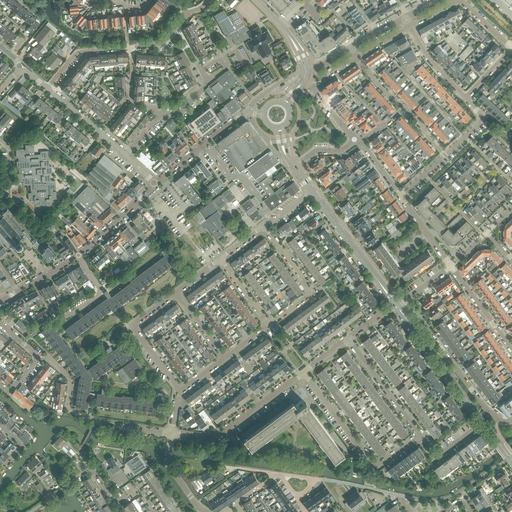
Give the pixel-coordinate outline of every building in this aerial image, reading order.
[(9,0),(5,5),(10,8),(15,1),(13,0),(9,0)] [(170,4),(164,0),(163,1),(161,0),(157,0),(156,1),(154,0),(151,0),(151,1),(154,4),(149,9),(146,7),(144,9),(148,12),(145,15),(141,15),(141,11),(138,11),(138,15),(131,16),(130,12),(127,12),(127,16),(129,16),(129,22),(127,22),(128,28),(130,28),(130,27),(146,26),(146,24),(152,21),(154,22),(168,5),(168,6),(170,4)] [(239,1),(237,0),(227,0),(226,2),(233,8),(239,1)] [(287,8),(292,3),(288,0),(266,0),(280,13),(286,7),(287,8)] [(369,0),(373,6),(381,16),(389,12),(384,3),(379,6),(377,3),(378,2),(376,0),(369,0)] [(388,0),(386,0),(383,2),(384,3),(389,12),(393,10),(388,0)] [(399,7),(395,0),(388,0),(393,10),(399,7)] [(10,8),(14,12),(20,5),(15,1),(10,8)] [(73,1),(71,4),(69,4),(69,7),(66,8),(67,10),(78,9),(78,5),(74,2),(73,1)] [(16,17),(17,16),(24,8),(20,5),(14,12),(16,13),(14,15),(16,17)] [(381,16),(373,6),(364,12),(367,15),(372,22),(381,16)] [(348,19),(345,21),(349,24),(355,20),(362,30),(368,25),(363,18),(356,7),(355,8),(354,8),(351,11),(350,11),(349,12),(348,12),(350,15),(352,18),(349,20),(348,19)] [(21,20),(22,19),(28,12),(24,8),(17,16),(21,20)] [(67,13),(70,13),(70,16),(72,15),(75,18),(75,17),(76,17),(79,13),(78,9),(67,10),(67,13)] [(456,19),(457,21),(460,20),(459,18),(462,16),(458,9),(453,12),(456,19)] [(224,10),(214,16),(226,37),(229,36),(230,38),(231,37),(236,46),(247,39),(248,41),(246,43),(251,53),(257,50),(261,57),(262,56),(263,59),(272,54),(270,52),(271,51),(267,44),(273,41),(267,31),(264,32),(263,30),(261,31),(258,27),(248,32),(248,31),(247,29),(246,29),(237,12),(227,17),(224,10)] [(22,19),(26,22),(32,15),(28,12),(22,19)] [(451,22),(456,19),(453,12),(447,15),(451,22)] [(75,17),(75,18),(73,20),(75,22),(73,24),(75,26),(83,17),(79,13),(76,17),(75,17)] [(34,21),(36,19),(32,15),(26,22),(30,25),(34,21)] [(445,25),(446,27),(449,25),(448,24),(451,22),(447,15),(441,18),(445,25)] [(77,27),(79,25),(82,27),(84,25),(84,24),(87,20),(83,17),(75,26),(77,27)] [(440,28),(445,25),(441,18),(436,21),(440,28)] [(465,21),(462,24),(467,29),(473,23),(468,18),(467,19),(466,20),(465,21)] [(86,27),(86,29),(90,29),(90,32),(92,32),(91,20),(87,20),(84,24),(84,25),(86,27)] [(355,20),(349,24),(350,25),(353,24),(359,32),(362,30),(355,20)] [(39,25),(34,21),(30,25),(28,28),(33,31),(39,25)] [(322,40),(323,40),(320,42),(305,21),(295,29),(298,33),(297,34),(298,35),(299,35),(300,35),(302,39),(302,40),(302,41),(307,47),(308,48),(309,48),(314,54),(314,56),(315,57),(316,58),(317,58),(318,58),(320,57),(321,56),(340,45),(340,44),(330,35),(329,33),(329,34),(330,35),(322,40)] [(436,21),(430,24),(434,31),(440,28),(436,21)] [(34,47),(30,53),(38,59),(42,54),(44,51),(45,50),(42,48),(44,46),(55,33),(57,30),(48,22),(45,25),(34,38),(39,42),(40,43),(35,48),(34,47)] [(194,23),(191,25),(182,29),(185,34),(196,27),(194,23)] [(343,23),(340,25),(338,27),(348,38),(352,34),(349,32),(351,31),(346,26),(343,23)] [(467,29),(472,33),(477,27),(473,23),(467,29)] [(430,24),(425,27),(429,34),(434,31),(430,24)] [(187,38),(196,33),(199,32),(196,27),(185,34),(187,38)] [(336,30),(338,32),(337,34),(345,42),(348,38),(338,27),(336,30)] [(425,27),(419,30),(422,35),(421,36),(425,44),(427,44),(429,42),(425,36),(429,34),(425,27)] [(472,33),(470,35),(475,39),(476,37),(482,31),(477,27),(472,33)] [(1,35),(5,39),(11,32),(7,29),(1,35)] [(476,37),(481,42),(487,36),(482,31),(476,37)] [(10,42),(15,36),(11,32),(5,39),(10,42)] [(61,32),(59,34),(63,37),(61,40),(70,47),(74,43),(74,42),(61,32)] [(333,32),(330,35),(340,44),(341,45),(345,42),(337,34),(336,35),(333,32)] [(187,38),(189,42),(198,37),(196,33),(187,38)] [(189,42),(192,46),(200,41),(198,37),(189,42)] [(405,37),(396,42),(404,54),(412,50),(409,45),(411,44),(409,41),(408,42),(405,37)] [(192,46),(194,51),(203,46),(200,41),(192,46)] [(282,45),(280,41),(272,45),(274,50),(282,45)] [(396,42),(383,49),(389,55),(397,50),(396,49),(399,48),(396,42)] [(487,53),(492,58),(497,54),(491,48),(486,44),(484,46),(487,48),(489,50),(487,53)] [(501,49),(495,44),(491,48),(497,54),(501,49)] [(436,47),(432,51),(436,56),(441,51),(443,49),(439,45),(437,46),(436,47)] [(61,57),(64,53),(56,46),(53,50),(61,57)] [(194,51),(196,55),(205,50),(203,46),(194,51)] [(492,58),(487,53),(479,46),(478,48),(483,52),(480,55),(480,56),(482,58),(488,63),(492,58)] [(385,57),(380,49),(375,53),(381,62),(384,59),(383,58),(385,57)] [(199,59),(207,54),(205,50),(196,55),(199,59)] [(399,66),(400,68),(408,76),(420,65),(412,50),(400,57),(393,60),(399,66)] [(441,51),(436,56),(440,60),(445,55),(441,51)] [(174,56),(177,61),(186,56),(183,52),(174,56)] [(53,70),(61,61),(52,53),(45,63),(53,70)] [(375,53),(370,56),(376,65),(381,62),(375,53)] [(282,60),(279,62),(283,69),(292,65),(288,57),(286,54),(281,57),(282,60)] [(445,55),(440,60),(444,64),(449,60),(452,57),(450,56),(449,57),(446,54),(445,55)] [(177,61),(174,62),(176,66),(188,60),(186,56),(177,61)] [(364,60),(369,67),(370,67),(371,68),(376,65),(370,56),(364,60)] [(86,57),(82,62),(89,68),(91,65),(86,57)] [(9,66),(0,58),(0,66),(6,71),(9,66)] [(482,58),(478,62),(484,68),(488,63),(482,58)] [(188,66),(190,64),(188,60),(176,66),(179,70),(181,69),(188,66)] [(444,64),(448,69),(453,64),(449,60),(444,64)] [(79,66),(87,72),(88,74),(91,70),(90,69),(90,68),(89,68),(82,62),(79,66)] [(473,67),(479,72),(484,68),(478,62),(473,67)] [(460,66),(461,67),(463,65),(461,64),(459,66),(458,65),(456,67),(453,64),(448,69),(452,73),(458,68),(460,66)] [(358,77),(357,75),(361,72),(357,65),(351,69),(356,76),(357,78),(358,77)] [(422,65),(416,71),(420,75),(426,70),(422,65)] [(79,66),(76,70),(83,76),(87,72),(79,66)] [(179,70),(181,75),(190,70),(188,66),(181,69),(179,70)] [(385,68),(379,73),(383,77),(389,72),(391,70),(389,68),(387,70),(385,68)] [(390,74),(389,72),(383,77),(387,81),(399,69),(398,68),(394,72),(393,71),(390,74)] [(452,73),(457,78),(462,73),(458,68),(452,73)] [(266,69),(257,74),(259,76),(264,85),(274,78),(269,70),(267,71),(266,69)] [(351,79),(352,81),(353,80),(352,78),(356,76),(351,69),(346,72),(351,79)] [(397,73),(398,72),(400,71),(399,69),(387,81),(390,85),(396,79),(398,77),(397,75),(398,74),(397,73)] [(505,69),(500,73),(507,79),(511,75),(505,69)] [(76,70),(73,73),(80,80),(83,76),(76,70)] [(181,75),(183,79),(192,74),(190,70),(181,75)] [(231,115),(251,99),(229,70),(225,72),(208,86),(209,87),(205,90),(212,100),(216,96),(231,115)] [(420,75),(424,80),(430,74),(426,70),(420,75)] [(260,87),(259,86),(255,81),(256,81),(253,78),(248,72),(244,75),(249,81),(252,84),(247,89),(251,94),(260,87)] [(341,76),(346,84),(349,82),(348,81),(351,79),(346,72),(341,76)] [(469,75),(466,77),(461,82),(465,87),(470,82),(469,81),(472,79),(469,76),(472,74),(470,72),(468,74),(469,75)] [(82,81),(80,80),(73,73),(69,77),(79,85),(82,81)] [(457,78),(461,82),(466,77),(462,73),(457,78)] [(500,73),(496,78),(502,83),(507,79),(500,73)] [(183,79),(186,83),(194,78),(192,74),(183,79)] [(430,74),(424,80),(422,82),(424,84),(426,82),(428,84),(434,78),(430,74)] [(400,79),(397,81),(396,79),(390,85),(394,89),(406,77),(405,76),(401,80),(400,79)] [(66,81),(74,87),(76,88),(79,85),(69,77),(66,81)] [(403,82),(405,80),(407,78),(406,77),(394,89),(397,92),(405,85),(403,82)] [(188,88),(197,83),(194,78),(186,83),(188,88)] [(434,78),(428,84),(426,86),(428,88),(430,86),(432,88),(438,83),(434,78)] [(496,78),(492,82),(498,88),(502,83),(496,78)] [(337,79),(321,90),(327,98),(334,93),(343,86),(339,80),(338,79),(337,79)] [(71,91),(74,87),(66,81),(63,84),(71,91)] [(488,86),(496,93),(498,91),(496,90),(498,88),(492,82),(488,86)] [(369,83),(364,88),(365,90),(363,92),(365,94),(367,92),(373,87),(369,83)] [(432,88),(436,93),(442,87),(438,83),(432,88)] [(60,88),(68,94),(70,96),(73,92),(71,91),(63,84),(60,88)] [(407,86),(399,94),(402,98),(414,87),(413,85),(409,89),(407,86)] [(15,89),(9,96),(12,98),(16,94),(20,98),(22,96),(27,90),(22,86),(17,91),(15,89)] [(369,94),(366,96),(368,98),(376,91),(373,87),(367,92),(369,94)] [(411,91),(415,87),(414,87),(402,98),(406,102),(414,94),(411,91)] [(442,87),(436,93),(435,94),(439,98),(440,97),(446,92),(442,87)] [(20,98),(18,100),(23,104),(24,104),(26,106),(32,99),(30,97),(32,94),(27,90),(22,96),(20,98)] [(80,100),(84,103),(92,93),(89,90),(80,100)] [(327,98),(330,102),(340,95),(337,91),(334,93),(327,98)] [(370,100),(373,98),(374,100),(380,94),(376,91),(368,98),(370,100)] [(440,97),(445,102),(451,96),(446,92),(440,97)] [(92,93),(84,103),(88,106),(96,96),(92,93)] [(420,93),(416,96),(414,94),(406,102),(410,105),(421,94),(420,93)] [(376,101),(373,104),(375,106),(383,98),(380,94),(374,100),(376,101)] [(418,98),(420,96),(422,95),(421,94),(410,105),(413,109),(419,104),(417,102),(419,100),(418,98)] [(483,94),(477,100),(482,104),(487,98),(483,94)] [(115,98),(122,103),(126,98),(117,95),(115,98)] [(340,95),(330,102),(333,106),(343,98),(340,95)] [(88,106),(91,109),(100,99),(96,96),(88,106)] [(227,118),(231,115),(216,96),(212,100),(227,118)] [(333,106),(333,107),(336,111),(346,103),(350,100),(346,96),(343,98),(333,106)] [(445,102),(449,106),(455,100),(451,96),(445,102)] [(482,104),(486,108),(492,102),(489,100),(491,98),(489,96),(487,98),(482,104)] [(34,98),(29,105),(31,107),(33,105),(38,109),(44,102),(39,98),(37,101),(34,98)] [(375,106),(379,109),(379,110),(387,102),(383,98),(375,106)] [(91,109),(92,110),(95,112),(104,102),(100,99),(91,109)] [(210,106),(222,122),(227,118),(212,100),(207,103),(210,106)] [(346,103),(336,111),(336,112),(337,113),(338,114),(340,116),(350,108),(353,105),(350,100),(346,103)] [(449,106),(453,110),(459,105),(455,100),(449,106)] [(38,109),(37,110),(39,112),(40,110),(42,112),(48,106),(44,102),(38,109)] [(95,112),(99,115),(107,105),(104,102),(95,112)] [(380,111),(382,113),(391,106),(387,102),(379,110),(380,111)] [(420,106),(414,111),(418,115),(430,103),(429,102),(425,106),(424,105),(422,107),(420,106)] [(486,108),(490,112),(496,106),(492,102),(486,108)] [(141,111),(131,103),(128,107),(138,115),(141,111)] [(427,108),(430,106),(431,105),(430,103),(418,115),(422,118),(427,113),(430,111),(427,108)] [(99,115),(99,116),(103,118),(111,108),(107,105),(99,115)] [(352,115),(343,121),(345,124),(348,124),(351,122),(352,122),(353,121),(353,120),(354,120),(358,117),(356,114),(363,109),(362,108),(364,107),(363,105),(359,108),(353,112),(353,113),(351,114),(352,115)] [(453,110),(457,115),(463,109),(459,105),(453,110)] [(48,106),(42,112),(43,113),(44,114),(45,113),(48,115),(53,110),(48,106)] [(219,124),(222,122),(210,106),(187,124),(199,139),(202,137),(214,128),(219,124)] [(384,115),(387,113),(389,115),(394,110),(391,106),(382,113),(384,115)] [(490,112),(495,116),(500,110),(496,106),(490,112)] [(125,110),(133,117),(135,119),(138,115),(128,107),(125,110)] [(103,118),(106,122),(114,112),(111,109),(111,108),(103,118)] [(350,108),(340,116),(340,117),(341,118),(342,120),(343,120),(343,121),(352,115),(351,114),(353,113),(353,112),(350,108)] [(457,115),(461,119),(467,113),(463,109),(457,115)] [(48,115),(46,117),(48,119),(50,117),(53,119),(57,114),(53,110),(48,115)] [(129,121),(133,117),(125,110),(122,114),(129,121)] [(428,114),(427,113),(422,118),(425,122),(437,111),(436,110),(432,113),(431,112),(428,114)] [(495,116),(499,120),(505,115),(500,110),(495,116)] [(429,126),(437,118),(434,116),(438,112),(437,111),(425,122),(429,126)] [(507,117),(510,113),(508,111),(505,115),(499,120),(504,125),(509,119),(507,117)] [(1,116),(8,123),(10,125),(14,121),(4,112),(1,116)] [(465,123),(471,118),(467,113),(461,119),(465,123)] [(53,119),(52,120),(56,124),(54,126),(57,129),(62,122),(60,120),(62,117),(57,114),(53,119)] [(126,124),(128,126),(131,122),(129,121),(122,114),(118,118),(126,124)] [(358,117),(354,120),(356,122),(356,123),(357,124),(358,124),(358,125),(359,124),(364,120),(366,119),(363,116),(361,114),(358,117)] [(376,125),(380,123),(372,115),(368,117),(376,125)] [(1,116),(0,117),(0,123),(4,127),(8,123),(1,116)] [(400,117),(393,124),(396,128),(404,121),(404,120),(401,117),(400,117)] [(118,118),(115,122),(123,128),(126,124),(118,118)] [(177,124),(175,120),(171,120),(165,127),(170,132),(177,124)] [(62,122),(57,129),(59,131),(61,128),(66,132),(71,125),(67,121),(65,124),(62,122)] [(404,121),(396,128),(398,130),(400,132),(402,130),(408,124),(404,121)] [(435,122),(430,127),(434,131),(442,124),(443,122),(441,121),(440,122),(437,124),(435,122)] [(115,122),(112,125),(120,132),(123,128),(115,122)] [(219,142),(219,146),(236,168),(239,173),(247,167),(270,150),(266,146),(249,123),(248,122),(247,122),(245,122),(236,129),(219,142)] [(359,126),(359,128),(364,134),(365,134),(371,129),(366,122),(365,122),(360,126),(359,126)] [(402,130),(400,132),(403,136),(412,128),(411,128),(408,124),(402,130)] [(434,131),(437,135),(445,128),(442,124),(434,131)] [(66,132),(65,132),(70,136),(76,129),(71,125),(66,132)] [(109,129),(117,136),(120,132),(112,125),(109,129)] [(451,126),(447,130),(445,128),(437,135),(441,139),(453,128),(451,126)] [(412,128),(403,136),(407,139),(407,140),(415,132),(412,128)] [(445,143),(457,132),(453,128),(441,139),(445,143)] [(76,129),(70,136),(74,140),(80,133),(76,129)] [(181,140),(185,137),(181,131),(177,133),(181,140)] [(198,140),(191,131),(188,134),(189,137),(188,138),(193,144),(198,140)] [(415,132),(407,140),(411,143),(413,141),(419,136),(415,132)] [(80,133),(74,140),(76,142),(79,144),(81,142),(85,137),(80,133)] [(370,141),(370,143),(374,148),(381,143),(382,142),(380,139),(382,137),(380,135),(370,141)] [(81,142),(79,144),(84,148),(82,150),(85,152),(88,148),(90,145),(88,143),(90,141),(85,137),(81,142)] [(178,137),(176,138),(180,144),(185,150),(189,147),(184,141),(182,142),(178,137)] [(416,144),(414,147),(415,148),(423,141),(420,137),(414,142),(416,144)] [(487,145),(488,144),(491,147),(496,142),(492,137),(487,142),(486,141),(485,143),(487,145)] [(172,142),(173,143),(181,153),(185,150),(180,144),(176,138),(172,142)] [(379,153),(378,154),(379,154),(378,155),(379,156),(379,157),(380,156),(382,159),(391,152),(394,149),(401,144),(399,141),(397,140),(396,141),(395,141),(390,145),(389,145),(379,153)] [(417,151),(420,148),(420,149),(421,150),(427,145),(423,141),(415,148),(417,151)] [(491,147),(495,151),(501,146),(496,142),(491,147)] [(170,149),(164,143),(161,145),(163,146),(168,151),(170,149)] [(169,146),(172,150),(177,156),(181,153),(173,143),(169,146)] [(378,153),(384,148),(381,143),(374,148),(375,150),(375,151),(376,152),(377,152),(378,153)] [(104,149),(98,144),(94,149),(92,148),(88,154),(90,156),(92,154),(97,157),(104,149)] [(401,144),(394,149),(398,154),(405,148),(401,144)] [(23,149),(16,150),(16,158),(18,158),(18,162),(16,162),(17,170),(19,170),(19,174),(17,174),(18,182),(23,182),(25,182),(25,184),(30,183),(30,185),(30,191),(32,191),(32,193),(28,193),(28,200),(35,206),(36,207),(50,206),(56,199),(56,192),(52,192),(52,190),(53,190),(56,190),(55,181),(51,181),(51,180),(50,180),(50,174),(52,174),(51,166),(49,167),(49,159),(48,159),(47,149),(40,150),(40,155),(38,155),(34,155),(33,145),(25,145),(25,150),(23,150),(23,149)] [(423,152),(421,154),(422,156),(431,149),(427,145),(421,150),(423,152)] [(163,146),(159,150),(163,154),(165,155),(166,155),(166,156),(165,156),(171,162),(176,157),(171,151),(169,153),(168,151),(163,146)] [(493,154),(492,153),(490,155),(492,157),(494,155),(494,156),(497,153),(500,156),(505,150),(501,146),(495,151),(493,154)] [(398,154),(397,155),(400,159),(409,153),(405,148),(398,154)] [(431,149),(422,156),(426,160),(434,153),(431,149)] [(473,157),(470,160),(473,164),(481,157),(473,149),(470,154),(473,157)] [(247,167),(246,168),(255,179),(256,179),(259,183),(268,177),(267,175),(264,172),(278,161),(278,162),(279,161),(270,150),(247,167)] [(349,157),(357,168),(361,166),(358,161),(363,157),(364,158),(365,157),(360,151),(358,150),(349,157)] [(500,156),(504,160),(510,155),(505,150),(500,156)] [(391,152),(382,159),(383,161),(384,163),(385,162),(385,163),(392,158),(390,155),(392,154),(391,152)] [(154,161),(153,161),(152,162),(148,159),(140,153),(136,158),(155,175),(157,175),(165,167),(160,161),(158,160),(156,161),(155,162),(154,161)] [(120,173),(122,170),(104,154),(85,177),(99,189),(98,189),(104,197),(108,193),(113,186),(111,184),(118,175),(120,173)] [(160,158),(167,166),(171,162),(165,156),(166,156),(166,155),(165,155),(163,154),(160,158)] [(463,161),(466,164),(462,167),(466,171),(473,164),(470,160),(466,156),(463,161)] [(484,168),(488,165),(481,157),(473,164),(477,168),(481,165),(484,168)] [(354,166),(348,158),(347,158),(345,159),(345,160),(344,161),(350,169),(354,166)] [(386,164),(385,164),(386,166),(387,166),(389,168),(396,163),(392,158),(385,163),(386,164)] [(315,173),(323,167),(317,159),(314,162),(315,163),(311,166),(311,167),(310,168),(312,170),(313,170),(315,173)] [(348,177),(351,174),(349,171),(349,169),(350,169),(344,161),(343,160),(342,160),(341,159),(340,159),(335,159),(337,162),(338,163),(342,168),(344,172),(347,175),(348,177)] [(403,172),(395,177),(399,182),(401,182),(404,180),(405,180),(407,179),(407,178),(407,177),(413,172),(422,164),(418,160),(417,161),(413,164),(411,166),(406,170),(403,172)] [(222,183),(223,183),(211,169),(209,171),(202,161),(196,165),(207,178),(208,180),(204,184),(210,192),(220,185),(222,183)] [(359,177),(372,167),(368,161),(353,172),(357,178),(359,177)] [(389,168),(388,169),(390,170),(392,173),(399,167),(396,163),(389,168)] [(458,171),(455,174),(459,178),(466,171),(462,167),(459,163),(458,165),(455,168),(458,171)] [(481,172),(477,168),(473,164),(466,171),(470,175),(473,172),(476,175),(481,172)] [(196,165),(192,168),(204,184),(208,180),(207,178),(196,165)] [(84,184),(87,180),(72,167),(71,169),(69,171),(84,184)] [(399,167),(392,173),(394,175),(393,175),(394,177),(395,177),(403,172),(399,167)] [(191,169),(184,174),(184,175),(190,182),(196,178),(195,177),(196,175),(191,169)] [(361,189),(365,186),(366,186),(368,184),(379,176),(374,169),(366,175),(367,177),(362,181),(359,177),(357,178),(352,182),(358,191),(361,189)] [(273,181),(274,183),(277,187),(289,179),(282,170),(274,177),(276,180),(273,181)] [(451,178),(448,181),(447,181),(451,185),(459,178),(455,174),(451,170),(450,172),(448,175),(451,178)] [(332,176),(333,175),(329,171),(319,178),(322,182),(331,176),(332,176)] [(469,182),(474,179),(472,178),(470,175),(466,171),(459,178),(462,182),(463,182),(466,179),(469,182)] [(136,192),(143,185),(139,181),(135,184),(126,175),(124,177),(120,173),(118,175),(123,180),(126,183),(133,189),(133,188),(136,192)] [(117,189),(123,180),(118,175),(111,184),(113,186),(117,189)] [(175,182),(174,182),(179,188),(181,190),(194,206),(203,199),(190,182),(184,175),(175,182)] [(347,175),(342,178),(346,183),(351,180),(348,177),(347,175)] [(268,177),(259,183),(269,197),(271,195),(275,192),(269,184),(273,181),(269,176),(268,177)] [(335,179),(334,178),(333,178),(332,176),(331,176),(322,182),(323,184),(324,186),(325,186),(325,187),(335,179)] [(507,184),(499,176),(496,180),(499,184),(495,187),(499,191),(507,184)] [(379,177),(372,182),(376,188),(383,183),(382,182),(382,181),(382,180),(381,180),(379,177)] [(443,185),(440,188),(444,192),(451,185),(447,181),(448,181),(444,177),(442,180),(440,182),(443,185)] [(458,186),(462,189),(466,186),(463,182),(462,182),(459,178),(451,185),(455,189),(458,186)] [(275,192),(271,195),(278,205),(282,202),(291,196),(299,189),(292,179),(275,192)] [(123,191),(125,192),(124,192),(131,198),(137,193),(136,192),(133,188),(133,189),(126,183),(124,185),(126,187),(123,191)] [(380,193),(387,188),(385,185),(385,184),(384,184),(383,183),(376,188),(380,193)] [(495,187),(492,183),(488,187),(491,191),(488,194),(492,198),(499,191),(495,187)] [(503,195),(506,192),(509,195),(511,192),(511,189),(507,184),(499,191),(503,195)] [(78,200),(86,208),(93,215),(105,203),(87,185),(75,198),(78,200)] [(454,196),(459,193),(455,189),(451,185),(444,192),(447,196),(451,193),(454,196)] [(347,195),(341,188),(339,189),(337,186),(331,191),(334,195),(334,194),(339,201),(344,197),(345,198),(346,197),(346,196),(347,195)] [(474,229),(467,222),(453,234),(440,220),(428,207),(441,195),(434,187),(413,207),(433,228),(453,249),(474,229)] [(192,217),(189,219),(195,227),(196,228),(197,227),(201,233),(205,230),(204,228),(206,226),(216,240),(231,228),(222,215),(223,215),(223,213),(222,212),(220,209),(226,204),(226,203),(228,202),(235,197),(229,189),(222,194),(222,195),(220,196),(220,195),(213,201),(214,201),(211,203),(211,202),(204,207),(205,208),(199,212),(198,211),(192,216),(192,217)] [(388,189),(381,194),(384,199),(392,194),(390,192),(389,192),(388,189)] [(484,190),(481,195),(484,198),(481,201),(484,205),(492,198),(488,194),(484,190)] [(495,202),(496,202),(499,199),(502,202),(507,199),(503,195),(499,191),(492,198),(495,202)] [(124,192),(123,193),(116,200),(118,203),(117,204),(120,208),(121,208),(131,198),(124,192)] [(110,203),(113,200),(115,199),(108,193),(104,197),(110,203)] [(388,204),(395,199),(393,197),(393,196),(392,194),(384,199),(388,204)] [(269,197),(263,201),(268,208),(271,211),(278,205),(271,195),(269,197)] [(73,197),(70,201),(74,204),(78,200),(75,198),(74,196),(74,197),(73,197)] [(477,197),(474,202),(476,205),(473,208),(477,212),(484,205),(481,201),(477,197)] [(488,209),(491,206),(495,209),(499,206),(496,202),(495,202),(492,198),(484,205),(488,209)] [(249,199),(241,205),(246,212),(254,223),(264,216),(259,209),(258,210),(256,208),(255,208),(254,206),(254,205),(249,199)] [(74,204),(74,205),(82,212),(84,210),(86,208),(78,200),(74,204)] [(110,203),(118,210),(120,208),(117,204),(113,200),(110,203)] [(341,208),(341,209),(342,210),(343,210),(344,212),(345,211),(346,212),(347,211),(353,206),(351,203),(352,203),(350,201),(350,202),(350,201),(348,202),(342,206),(341,207),(341,208)] [(396,201),(389,206),(388,206),(388,208),(391,211),(392,211),(400,205),(399,203),(398,203),(396,201)] [(115,212),(109,206),(105,203),(93,215),(103,224),(115,212)] [(361,210),(360,210),(362,213),(363,212),(370,207),(370,206),(368,204),(365,206),(363,207),(362,208),(361,210)] [(473,208),(472,206),(470,204),(466,209),(469,212),(466,215),(469,219),(477,212),(473,208)] [(402,207),(401,206),(400,205),(392,211),(392,212),(391,213),(394,217),(396,215),(403,210),(402,208),(402,207)] [(484,213),(487,216),(492,213),(488,209),(484,205),(477,212),(481,216),(484,213)] [(345,211),(344,212),(346,214),(345,215),(347,217),(348,217),(348,218),(349,217),(349,218),(351,216),(350,216),(355,212),(357,211),(353,206),(347,211),(346,212),(345,211)] [(38,247),(34,243),(35,241),(33,239),(32,240),(12,217),(14,216),(6,207),(0,212),(0,238),(8,248),(10,246),(11,248),(14,248),(16,247),(18,249),(19,248),(22,251),(25,249),(22,245),(24,244),(22,242),(24,240),(24,237),(25,236),(30,242),(30,241),(36,248),(38,247)] [(370,207),(363,212),(365,215),(372,210),(370,207)] [(87,217),(98,228),(103,224),(93,215),(86,208),(84,210),(82,212),(87,217)] [(291,220),(290,220),(292,222),(296,228),(301,224),(304,222),(310,217),(311,216),(310,215),(311,214),(306,208),(298,214),(295,216),(290,219),(291,220)] [(137,214),(131,219),(135,224),(132,227),(137,233),(136,233),(138,234),(147,226),(146,224),(149,221),(140,211),(137,214)] [(408,217),(406,215),(407,214),(406,212),(405,212),(404,212),(397,217),(401,222),(408,217)] [(473,223),(477,220),(480,223),(484,220),(481,216),(477,212),(469,219),(473,223)] [(76,217),(73,221),(72,221),(68,217),(66,219),(59,213),(58,215),(67,224),(68,226),(71,224),(71,223),(83,234),(88,227),(76,217)] [(371,219),(369,217),(366,219),(364,216),(353,224),(354,224),(353,225),(354,227),(356,227),(357,229),(371,219)] [(301,224),(296,228),(299,232),(300,232),(305,229),(307,227),(309,230),(310,229),(311,229),(314,227),(317,224),(318,224),(318,223),(317,220),(316,221),(314,218),(303,226),(301,224)] [(361,234),(369,229),(367,225),(372,221),(371,219),(357,229),(361,234)] [(286,223),(281,226),(286,233),(286,232),(291,229),(294,229),(296,228),(292,222),(288,225),(286,223)] [(503,230),(504,231),(504,233),(511,234),(511,231),(511,230),(511,229),(507,224),(503,228),(503,230)] [(397,230),(394,225),(388,230),(387,230),(389,232),(390,234),(397,230)] [(88,239),(96,230),(91,226),(89,228),(88,227),(83,234),(88,239)] [(281,226),(276,230),(281,236),(283,234),(286,238),(284,239),(285,242),(290,238),(288,236),(289,236),(286,232),(286,233),(281,226)] [(121,229),(118,231),(125,239),(124,239),(138,255),(140,256),(149,248),(145,243),(142,240),(140,242),(128,227),(124,230),(123,228),(121,230),(121,229)] [(86,240),(77,231),(74,228),(72,230),(76,236),(81,243),(86,240)] [(315,237),(318,235),(322,240),(329,234),(325,229),(321,232),(319,229),(313,234),(315,237)] [(403,234),(399,229),(391,234),(395,240),(403,234)] [(76,247),(81,244),(74,234),(72,235),(70,231),(69,230),(66,231),(70,236),(69,237),(76,247)] [(118,231),(111,238),(115,242),(116,240),(120,243),(119,244),(120,243),(133,259),(138,255),(124,239),(125,239),(118,231)] [(377,239),(373,233),(365,239),(366,241),(365,242),(367,244),(368,244),(369,245),(372,243),(373,245),(376,242),(375,241),(377,239)] [(505,241),(506,243),(511,237),(511,236),(511,234),(504,233),(504,236),(503,236),(503,239),(505,241)] [(74,248),(67,238),(65,240),(61,234),(57,237),(62,245),(64,246),(64,245),(69,252),(74,248)] [(322,240),(326,245),(333,239),(329,234),(322,240)] [(111,238),(106,242),(119,257),(126,265),(128,268),(134,262),(129,256),(127,259),(122,254),(124,252),(118,245),(119,244),(120,243),(116,240),(115,242),(111,238)] [(263,248),(268,244),(264,238),(259,242),(263,248)] [(293,238),(287,242),(291,247),(297,243),(293,238)] [(326,245),(330,250),(336,245),(333,239),(326,245)] [(56,253),(46,242),(42,245),(40,246),(39,245),(38,247),(36,248),(47,261),(52,257),(53,258),(56,255),(56,253)] [(106,243),(103,246),(108,252),(107,253),(113,258),(113,260),(114,260),(115,260),(119,257),(106,242),(105,242),(106,243)] [(259,252),(261,249),(263,251),(265,250),(263,248),(259,242),(254,246),(259,252)] [(291,247),(295,252),(300,248),(297,243),(291,247)] [(408,279),(435,259),(428,251),(404,269),(400,268),(382,244),(373,250),(393,277),(394,276),(396,278),(398,276),(403,276),(403,277),(405,279),(407,278),(408,279)] [(63,245),(56,249),(61,257),(68,252),(69,252),(64,245),(64,246),(62,245),(63,245)] [(333,255),(332,256),(334,258),(340,254),(338,251),(340,250),(336,245),(330,250),(333,255)] [(257,253),(258,255),(260,253),(259,252),(254,246),(249,249),(254,255),(257,253)] [(295,252),(298,257),(304,252),(300,248),(295,252)] [(249,249),(245,253),(249,259),(254,255),(249,249)] [(484,249),(481,249),(479,251),(479,250),(477,252),(483,258),(485,257),(486,257),(487,250),(484,249)] [(493,249),(489,249),(489,250),(487,250),(486,257),(489,257),(491,258),(496,253),(493,249)] [(101,250),(97,253),(104,261),(105,262),(108,259),(107,258),(101,250)] [(298,257),(302,261),(308,257),(304,252),(298,257)] [(479,262),(480,263),(482,265),(484,263),(482,261),(481,262),(480,261),(483,258),(477,252),(473,256),(479,262)] [(97,253),(94,256),(100,264),(104,261),(97,253)] [(245,253),(240,256),(244,262),(249,259),(245,253)] [(273,253),(268,257),(271,262),(277,258),(273,253)] [(500,257),(496,253),(491,258),(489,261),(490,262),(489,264),(490,265),(500,257)] [(69,329),(66,331),(72,339),(112,310),(113,311),(114,310),(141,290),(140,289),(174,263),(167,254),(164,256),(165,258),(162,260),(161,258),(158,260),(160,262),(157,264),(156,262),(153,264),(154,266),(151,268),(150,266),(147,269),(148,270),(146,272),(144,271),(141,273),(143,274),(140,276),(139,275),(136,277),(137,279),(134,281),(133,279),(130,281),(132,284),(129,286),(128,285),(125,287),(127,288),(124,290),(122,289),(120,291),(121,292),(118,295),(117,293),(114,295),(115,297),(113,299),(111,297),(108,299),(110,301),(108,302),(107,302),(107,303),(105,300),(102,302),(103,304),(100,306),(99,304),(96,306),(97,308),(94,310),(93,308),(90,311),(92,312),(89,314),(88,313),(85,315),(86,316),(83,318),(82,317),(79,319),(80,320),(77,322),(76,321),(74,323),(75,325),(72,327),(71,325),(68,327),(69,329)] [(189,267),(197,262),(192,254),(183,259),(189,267)] [(336,261),(337,260),(341,265),(348,260),(344,255),(342,256),(340,254),(334,258),(334,259),(336,261)] [(94,256),(90,259),(97,267),(98,268),(101,265),(100,264),(94,256)] [(240,256),(235,260),(240,266),(244,262),(240,256)] [(473,256),(470,259),(475,265),(478,268),(480,267),(478,265),(480,263),(479,262),(473,256)] [(302,261),(305,266),(311,262),(308,257),(302,261)] [(492,267),(494,265),(493,264),(495,263),(497,266),(503,260),(500,257),(490,265),(492,267)] [(271,262),(275,267),(281,263),(277,258),(271,262)] [(473,270),(475,272),(477,270),(475,268),(474,269),(473,268),(475,265),(470,259),(466,262),(473,270)] [(230,264),(235,270),(240,266),(235,260),(230,264)] [(341,265),(345,270),(352,265),(348,260),(341,265)] [(305,266),(309,271),(315,267),(311,262),(305,266)] [(473,274),(471,272),(473,270),(466,262),(462,266),(471,275),(472,275),(473,274)] [(29,272),(21,263),(8,270),(15,281),(17,282),(18,281),(19,279),(19,278),(29,272)] [(275,267),(278,272),(284,267),(281,263),(275,267)] [(501,272),(499,274),(500,275),(500,276),(509,267),(506,263),(500,269),(503,271),(501,273),(501,272)] [(343,272),(346,277),(356,270),(352,265),(345,270),(343,272)] [(80,266),(73,270),(82,284),(89,280),(86,275),(85,275),(83,271),(80,266)] [(459,269),(464,275),(467,272),(469,274),(468,274),(470,276),(471,275),(462,266),(459,269)] [(278,272),(282,276),(288,272),(284,267),(278,272)] [(309,271),(313,276),(318,272),(315,267),(309,271)] [(503,274),(504,273),(507,276),(511,271),(511,269),(509,267),(500,276),(501,277),(504,275),(503,274)] [(0,279),(5,287),(10,284),(0,268),(0,279)] [(68,273),(67,273),(73,283),(77,280),(79,282),(78,283),(79,285),(82,284),(73,270),(70,271),(69,271),(68,272),(68,273)] [(346,277),(350,282),(349,283),(350,283),(351,285),(358,281),(356,278),(360,276),(356,270),(346,277)] [(225,277),(220,271),(215,275),(220,281),(225,277)] [(249,271),(244,275),(247,280),(253,276),(253,275),(249,271)] [(282,276),(280,278),(284,282),(285,281),(291,277),(288,272),(282,276)] [(313,276),(316,281),(322,276),(318,272),(313,276)] [(72,285),(73,285),(66,274),(65,275),(63,275),(62,276),(62,277),(61,277),(70,291),(70,292),(75,289),(72,285)] [(215,275),(210,278),(215,284),(220,281),(215,275)] [(253,276),(247,280),(251,285),(257,281),(256,280),(253,276)] [(320,286),(326,281),(322,276),(316,281),(320,286)] [(59,279),(58,279),(56,280),(56,281),(55,281),(60,289),(65,286),(65,287),(66,287),(66,288),(66,289),(68,292),(70,292),(70,291),(61,277),(59,279)] [(285,281),(289,286),(295,282),(291,277),(285,281)] [(450,277),(445,281),(450,288),(453,286),(456,290),(458,288),(455,284),(450,277)] [(210,278),(206,282),(210,288),(215,284),(210,278)] [(482,278),(474,284),(478,288),(485,283),(482,278)] [(257,281),(251,285),(254,289),(254,290),(260,285),(257,281)] [(362,282),(359,283),(358,281),(351,285),(353,288),(355,287),(359,292),(366,287),(362,282)] [(445,281),(440,284),(445,292),(448,295),(450,294),(448,290),(450,288),(445,281)] [(55,296),(59,294),(52,282),(48,285),(55,296),(54,296),(55,296)] [(206,282),(201,285),(206,292),(210,288),(206,282)] [(289,286),(293,291),(298,286),(295,282),(289,286)] [(478,288),(481,292),(488,287),(485,283),(478,288)] [(50,298),(54,296),(55,296),(48,285),(47,284),(43,287),(50,297),(50,298)] [(440,285),(435,288),(441,295),(445,292),(440,284),(440,285)] [(201,285),(196,289),(201,295),(206,292),(201,285)] [(260,285),(254,290),(258,294),(264,290),(260,285)] [(45,300),(50,297),(43,287),(43,286),(38,289),(45,300)] [(229,286),(223,291),(226,296),(233,291),(229,286)] [(293,291),(286,295),(284,297),(286,299),(288,297),(289,299),(295,294),(296,296),(302,291),(298,286),(293,291)] [(490,286),(488,287),(481,292),(484,296),(491,291),(493,290),(490,286)] [(359,292),(363,297),(369,292),(366,287),(359,292)] [(264,290),(258,294),(261,299),(262,299),(267,295),(269,294),(267,291),(268,291),(266,288),(264,290)] [(196,289),(191,293),(196,299),(201,295),(196,289)] [(23,296),(23,297),(31,309),(42,302),(36,290),(28,295),(27,294),(23,296)] [(226,296),(230,301),(236,296),(233,291),(226,296)] [(484,296),(487,301),(494,295),(491,291),(484,296)] [(363,297),(367,302),(373,297),(369,292),(363,297)] [(186,296),(191,302),(196,299),(191,293),(186,296)] [(462,293),(454,299),(458,303),(465,298),(462,293)] [(330,300),(325,294),(320,298),(325,304),(330,300)] [(496,294),(494,295),(487,301),(490,305),(497,299),(499,298),(496,294)] [(267,295),(262,299),(265,304),(271,300),(267,295)] [(230,301),(233,306),(240,301),(236,296),(230,301)] [(431,296),(421,303),(426,309),(427,308),(427,309),(430,307),(429,307),(434,303),(432,300),(433,299),(431,296)] [(371,307),(377,302),(373,297),(367,302),(371,307)] [(26,306),(21,298),(16,301),(21,309),(26,306)] [(271,300),(265,304),(269,309),(274,304),(276,303),(277,303),(273,298),(271,300)] [(320,298),(316,301),(320,307),(325,304),(320,298)] [(465,298),(458,303),(461,307),(468,302),(465,298)] [(490,305),(493,309),(500,303),(497,299),(490,305)] [(11,304),(16,312),(21,309),(16,301),(11,304)] [(235,308),(237,310),(244,306),(240,301),(233,306),(232,307),(234,309),(235,308)] [(316,301),(311,305),(315,311),(320,307),(316,301)] [(437,304),(436,304),(440,309),(445,305),(444,303),(442,301),(441,301),(437,304)] [(468,302),(461,307),(464,311),(471,306),(468,302)] [(502,302),(500,304),(500,303),(493,309),(496,313),(503,308),(505,306),(502,302)] [(206,303),(200,308),(204,313),(210,308),(206,303)] [(274,304),(269,309),(272,314),(278,309),(280,308),(277,303),(276,303),(274,304)] [(181,310),(176,304),(171,308),(176,314),(181,310)] [(310,314),(315,311),(311,305),(306,309),(310,314)] [(237,310),(241,315),(247,310),(244,306),(237,310)] [(455,317),(455,318),(457,320),(460,317),(461,316),(463,318),(467,315),(474,310),(471,306),(464,311),(462,313),(461,312),(458,315),(455,317)] [(204,313),(207,318),(214,313),(212,310),(213,309),(212,307),(210,308),(204,313)] [(362,313),(358,307),(353,311),(357,317),(362,313)] [(171,308),(166,311),(171,318),(176,314),(171,308)] [(442,316),(437,308),(429,314),(435,321),(442,316)] [(506,312),(503,308),(496,313),(499,317),(506,312)] [(306,309),(301,312),(306,318),(310,314),(306,309)] [(47,310),(45,311),(44,310),(36,315),(36,316),(35,317),(37,320),(38,322),(40,322),(41,324),(50,319),(48,317),(50,315),(47,310)] [(241,315),(244,320),(251,315),(247,310),(241,315)] [(474,310),(467,315),(469,318),(467,319),(469,320),(470,319),(477,314),(474,310)] [(166,311),(162,315),(166,321),(171,318),(166,311)] [(353,311),(348,314),(353,320),(357,317),(353,311)] [(301,312),(297,316),(301,322),(306,318),(301,312)] [(499,317),(502,321),(509,316),(506,312),(499,317)] [(207,318),(211,323),(217,318),(214,313),(207,318)] [(348,314),(343,318),(348,324),(353,320),(348,314)] [(469,320),(468,321),(471,325),(473,323),(473,324),(480,318),(477,314),(470,319),(469,320)] [(511,315),(511,314),(509,316),(502,321),(505,326),(509,323),(511,320),(511,315)] [(162,315),(157,319),(161,325),(164,323),(165,325),(167,323),(166,321),(162,315)] [(244,320),(248,325),(254,320),(251,315),(244,320)] [(219,316),(217,318),(211,323),(214,328),(221,323),(219,320),(221,318),(219,316)] [(297,316),(292,319),(296,325),(301,322),(297,316)] [(439,320),(441,322),(436,326),(439,331),(447,325),(444,320),(446,319),(444,316),(439,320)] [(343,318),(338,321),(343,328),(348,324),(343,318)] [(480,318),(473,324),(476,328),(483,323),(480,318)] [(23,331),(27,327),(19,319),(15,324),(23,331)] [(157,319),(152,322),(157,328),(161,325),(157,319)] [(179,324),(177,325),(181,330),(182,329),(189,324),(185,319),(179,324)] [(292,319),(287,323),(291,329),(296,325),(292,319)] [(251,330),(258,325),(254,320),(248,325),(251,330)] [(338,321),(334,325),(338,331),(343,328),(338,321)] [(391,321),(384,327),(386,329),(383,332),(380,328),(377,330),(382,336),(388,332),(395,327),(391,321)] [(152,322),(147,326),(152,332),(157,328),(152,322)] [(214,328),(218,332),(225,327),(221,323),(214,328)] [(282,327),(287,332),(291,329),(287,323),(282,327)] [(483,323),(476,328),(479,332),(486,327),(483,323)] [(189,324),(182,329),(186,334),(192,329),(189,324)] [(334,325),(329,329),(333,335),(338,331),(334,325)] [(447,325),(439,331),(442,335),(450,329),(447,325)] [(86,401),(88,401),(88,398),(87,398),(87,394),(89,394),(89,391),(88,391),(88,387),(90,387),(90,384),(89,384),(90,377),(91,378),(92,376),(91,375),(92,374),(95,379),(118,362),(123,367),(116,372),(125,384),(132,379),(132,378),(138,374),(143,371),(142,369),(141,370),(138,366),(139,366),(136,361),(135,362),(134,361),(135,360),(134,359),(132,360),(128,354),(122,346),(114,352),(108,344),(103,348),(109,356),(106,358),(105,357),(102,359),(103,360),(101,362),(100,361),(97,363),(98,364),(95,366),(94,365),(91,367),(92,369),(90,371),(89,369),(87,371),(86,372),(84,371),(86,369),(84,367),(82,368),(80,365),(82,364),(80,361),(78,362),(76,359),(78,358),(75,355),(74,357),(72,354),(73,353),(71,350),(70,351),(68,348),(69,347),(67,344),(64,346),(62,343),(64,342),(62,339),(60,340),(58,337),(59,336),(57,333),(56,334),(54,332),(55,330),(53,328),(52,329),(50,326),(42,332),(59,354),(77,376),(80,374),(81,376),(81,379),(79,379),(75,407),(87,408),(87,405),(86,405),(85,405),(86,401)] [(142,330),(147,336),(149,334),(151,336),(153,334),(152,332),(147,326),(142,330)] [(218,332),(221,337),(228,332),(225,327),(218,332)] [(388,332),(392,337),(399,332),(395,327),(388,332)] [(322,330),(324,332),(329,338),(333,335),(329,329),(327,330),(325,328),(322,330)] [(192,329),(186,334),(190,338),(196,334),(192,329)] [(450,329),(442,335),(445,340),(453,333),(450,329)] [(488,330),(481,335),(485,339),(491,334),(488,330)] [(0,340),(4,343),(8,338),(2,333),(0,331),(0,340)] [(221,337),(225,342),(232,337),(228,332),(221,337)] [(324,332),(319,336),(324,342),(329,338),(324,332)] [(392,337),(396,342),(403,337),(399,332),(392,337)] [(313,337),(314,340),(319,346),(324,342),(319,336),(318,333),(313,337)] [(453,333),(445,340),(449,344),(457,338),(453,333)] [(190,338),(188,340),(189,342),(191,341),(193,343),(200,338),(196,334),(190,338)] [(375,341),(380,337),(378,334),(370,339),(369,338),(363,343),(366,348),(375,341)] [(491,334),(485,339),(488,343),(488,344),(495,339),(494,338),(491,334)] [(162,336),(156,341),(159,346),(166,341),(162,336)] [(229,347),(235,342),(232,337),(225,342),(229,347)] [(404,343),(407,342),(403,337),(396,342),(399,347),(398,348),(400,351),(406,346),(404,343)] [(193,343),(192,344),(194,347),(193,348),(194,350),(203,343),(201,341),(202,340),(201,338),(200,339),(200,338),(193,343)] [(457,338),(449,344),(452,348),(460,342),(457,338)] [(267,339),(262,342),(266,348),(271,344),(267,339)] [(495,339),(488,344),(490,346),(488,347),(489,349),(491,348),(498,343),(495,339)] [(12,340),(6,347),(10,351),(16,344),(12,340)] [(159,346),(163,351),(170,346),(171,345),(168,340),(166,341),(159,346)] [(314,340),(310,343),(314,349),(319,346),(314,340)] [(374,344),(376,343),(375,341),(366,348),(370,352),(377,347),(374,344)] [(257,346),(261,352),(263,354),(266,353),(264,350),(266,348),(262,342),(257,346)] [(460,342),(452,348),(455,353),(463,346),(460,342)] [(203,343),(194,350),(196,352),(198,350),(200,353),(207,348),(203,343)] [(310,343),(305,347),(309,353),(314,349),(310,343)] [(491,348),(489,349),(490,350),(491,349),(494,352),(501,347),(498,343),(491,348)] [(10,351),(14,354),(20,347),(16,344),(10,351)] [(411,345),(408,348),(406,346),(400,351),(402,353),(405,350),(409,356),(416,351),(411,345)] [(174,347),(172,349),(170,346),(163,351),(167,356),(176,349),(174,347)] [(252,349),(256,355),(258,358),(261,356),(259,354),(261,352),(257,346),(252,349)] [(463,346),(455,353),(458,357),(466,351),(463,346)] [(14,354),(18,357),(24,350),(20,347),(14,354)] [(305,347),(300,350),(305,357),(309,353),(305,347)] [(370,352),(370,353),(373,357),(380,352),(377,347),(370,352)] [(501,347),(494,352),(496,355),(495,355),(496,357),(497,356),(504,351),(501,347)] [(207,348),(200,353),(204,358),(210,353),(207,348)] [(175,353),(177,351),(176,349),(167,356),(170,361),(177,356),(175,353)] [(252,359),(256,355),(252,349),(247,353),(252,359)] [(18,357),(22,361),(28,354),(24,350),(18,357)] [(409,356),(413,361),(419,356),(416,351),(409,356)] [(466,351),(458,357),(462,361),(467,358),(469,360),(474,357),(471,354),(470,355),(466,351)] [(497,356),(496,357),(497,358),(498,357),(500,360),(507,355),(504,351),(497,356)] [(347,352),(341,357),(344,362),(351,357),(347,352)] [(373,357),(374,357),(377,362),(384,357),(380,352),(373,357)] [(210,353),(204,358),(208,363),(214,358),(210,353)] [(247,353),(242,357),(246,361),(244,363),(249,370),(251,373),(253,371),(251,368),(252,368),(249,364),(253,361),(252,359),(247,353)] [(27,363),(32,357),(28,354),(22,361),(26,364),(25,366),(27,363)] [(507,355),(500,360),(503,364),(503,365),(510,360),(510,359),(507,355)] [(170,361),(174,365),(181,360),(177,356),(170,361)] [(413,361),(416,365),(417,366),(423,361),(419,356),(413,361)] [(281,357),(278,359),(282,363),(279,365),(284,372),(289,368),(288,366),(281,357)] [(344,362),(348,366),(354,362),(351,357),(344,362)] [(377,362),(381,367),(387,362),(384,357),(377,362)] [(470,361),(472,364),(466,368),(470,373),(478,366),(480,365),(476,361),(475,358),(474,358),(470,361)] [(183,359),(181,360),(174,365),(177,370),(184,365),(182,362),(185,361),(183,359)] [(236,362),(233,364),(236,368),(237,370),(242,366),(248,375),(251,373),(249,370),(244,363),(242,365),(238,360),(236,362)] [(511,362),(510,360),(503,365),(506,369),(511,364),(511,362)] [(425,367),(427,366),(423,361),(417,366),(416,365),(414,367),(418,372),(421,374),(427,370),(425,367)] [(348,366),(348,367),(351,371),(358,366),(354,362),(348,366)] [(381,367),(384,372),(391,367),(387,362),(381,367)] [(7,365),(6,366),(2,363),(0,365),(0,376),(6,370),(9,366),(7,365)] [(53,369),(46,363),(43,367),(50,373),(53,369)] [(233,364),(228,367),(233,373),(237,370),(236,368),(233,364)] [(177,370),(181,375),(188,370),(184,365),(177,370)] [(279,365),(274,368),(280,376),(284,372),(279,365)] [(358,366),(351,371),(355,376),(361,371),(358,366)] [(478,366),(470,373),(473,377),(481,371),(478,366)] [(43,367),(39,371),(47,377),(50,373),(43,367)] [(228,367),(223,371),(228,377),(233,373),(228,367)] [(384,372),(388,376),(395,371),(391,367),(384,372)] [(274,368),(269,372),(275,379),(280,376),(274,368)] [(188,370),(181,375),(185,380),(191,375),(190,372),(191,371),(189,369),(188,370)] [(324,369),(318,374),(321,379),(328,374),(324,369)] [(0,376),(0,380),(2,382),(10,373),(6,370),(0,376)] [(430,371),(429,372),(427,370),(421,374),(422,377),(424,376),(428,381),(435,376),(430,371)] [(39,371),(36,375),(44,381),(47,377),(39,371)] [(223,371),(219,375),(223,381),(228,377),(223,371)] [(355,376),(359,381),(365,376),(361,371),(355,376)] [(388,376),(388,377),(391,381),(398,376),(395,371),(388,376)] [(481,371),(473,377),(476,381),(484,375),(481,371)] [(269,372),(264,376),(270,383),(275,379),(269,372)] [(6,385),(14,377),(10,373),(2,382),(6,385)] [(321,379),(325,384),(331,379),(328,374),(321,379)] [(36,375),(33,379),(41,385),(44,381),(36,375)] [(219,375),(214,378),(217,383),(215,385),(222,394),(225,392),(220,386),(222,385),(221,382),(223,381),(219,375)] [(484,375),(476,381),(479,386),(488,379),(484,375)] [(264,376),(260,379),(265,386),(270,383),(264,376)] [(359,381),(362,386),(369,381),(365,376),(359,381)] [(395,386),(402,381),(398,376),(391,381),(395,386)] [(428,381),(431,386),(432,386),(438,381),(435,376),(428,381)] [(66,384),(62,383),(63,379),(60,377),(56,381),(56,382),(55,388),(65,389),(66,384)] [(256,378),(253,380),(253,381),(255,383),(260,390),(265,386),(260,379),(258,377),(256,378)] [(33,379),(30,383),(37,389),(41,385),(33,379)] [(244,379),(242,381),(248,389),(250,387),(255,394),(260,390),(255,383),(253,381),(253,380),(250,382),(248,384),(246,381),(244,379)] [(325,384),(328,388),(335,384),(331,379),(325,384)] [(488,379),(479,386),(483,390),(491,384),(488,379)] [(209,381),(204,385),(209,391),(210,393),(212,391),(211,390),(214,387),(220,396),(222,394),(215,385),(213,386),(209,381)] [(242,381),(239,383),(245,390),(245,391),(248,389),(242,381)] [(362,386),(366,391),(372,386),(369,381),(362,386)] [(431,386),(430,386),(432,389),(430,390),(430,391),(432,394),(442,386),(438,381),(432,386),(431,386)] [(37,389),(30,383),(27,387),(36,395),(39,390),(37,389)] [(328,388),(332,393),(338,388),(335,384),(328,388)] [(491,384),(483,390),(486,394),(494,388),(491,384)] [(29,400),(32,396),(30,395),(27,398),(25,396),(29,390),(22,385),(17,390),(16,389),(12,395),(29,409),(34,403),(29,400)] [(204,385),(200,389),(204,395),(205,397),(208,395),(206,393),(209,391),(204,385)] [(405,385),(398,390),(402,395),(409,390),(405,385)] [(366,391),(369,395),(376,391),(372,386),(366,391)] [(437,393),(439,396),(437,397),(440,400),(446,395),(444,393),(446,391),(442,386),(432,394),(433,395),(437,393)] [(332,393),(336,398),(342,393),(338,388),(332,393)] [(494,388),(486,394),(489,399),(497,392),(494,388)] [(200,389),(195,392),(199,398),(201,400),(203,399),(202,397),(204,395),(200,389)] [(245,390),(240,394),(245,401),(246,402),(249,399),(250,397),(245,391),(245,390)] [(402,395),(406,400),(412,395),(409,390),(402,395)] [(369,395),(373,400),(379,395),(376,391),(369,395)] [(497,392),(489,399),(492,403),(498,399),(502,396),(499,391),(497,392)] [(195,392),(190,396),(195,402),(196,404),(198,402),(197,400),(199,398),(195,392)] [(336,398),(339,403),(346,398),(342,393),(336,398)] [(159,413),(160,402),(157,401),(156,403),(153,402),(153,400),(150,400),(149,402),(146,401),(146,399),(143,399),(142,401),(139,400),(139,398),(136,398),(136,400),(132,399),(132,397),(129,397),(129,399),(125,398),(125,396),(122,396),(121,399),(118,398),(118,397),(115,396),(115,398),(111,397),(111,396),(108,395),(108,397),(104,396),(104,395),(101,394),(101,396),(97,395),(96,405),(124,409),(124,408),(159,413)] [(240,394),(235,397),(236,398),(241,405),(245,401),(240,394)] [(406,400),(409,405),(416,400),(414,397),(416,396),(414,394),(412,395),(406,400)] [(373,400),(376,405),(383,400),(379,395),(373,400)] [(449,396),(447,397),(446,395),(440,400),(436,402),(437,403),(441,404),(443,402),(447,406),(453,401),(449,396)] [(190,396),(185,400),(190,406),(195,402),(190,396)] [(505,401),(500,405),(508,417),(511,413),(511,396),(508,399),(509,401),(506,403),(505,401)] [(235,397),(230,401),(236,408),(241,405),(236,398),(235,397)] [(339,403),(343,408),(349,403),(346,398),(339,403)] [(409,405),(413,410),(419,405),(417,402),(419,401),(418,399),(416,400),(409,405)] [(387,405),(383,400),(376,405),(380,410),(387,405)] [(230,401),(226,405),(231,412),(236,408),(230,401)] [(300,415),(335,462),(343,456),(307,409),(309,408),(305,403),(304,404),(303,402),(300,401),(298,403),(299,404),(295,407),(293,403),(290,405),(291,406),(244,442),(250,450),(298,413),(300,415)] [(447,406),(450,411),(457,406),(453,401),(447,406)] [(343,408),(346,412),(353,408),(349,403),(343,408)] [(226,405),(221,408),(226,415),(231,412),(226,405)] [(380,410),(384,415),(390,410),(387,405),(380,410)] [(413,410),(416,415),(423,410),(419,405),(413,410)] [(450,411),(454,416),(461,411),(457,406),(450,411)] [(190,414),(184,418),(192,427),(194,427),(198,425),(195,420),(193,418),(191,415),(194,413),(189,407),(186,409),(190,414)] [(206,408),(203,410),(207,415),(209,418),(211,416),(217,423),(222,419),(216,412),(211,416),(206,408)] [(221,408),(216,412),(222,419),(226,415),(221,408)] [(346,412),(350,417),(356,412),(353,408),(346,412)] [(200,417),(195,420),(198,425),(200,428),(206,423),(205,422),(204,420),(208,417),(203,410),(198,414),(200,417)] [(384,415),(387,419),(394,415),(390,410),(384,415)] [(416,415),(420,419),(427,414),(423,410),(416,415)] [(2,411),(0,412),(0,421),(5,426),(8,423),(7,422),(10,418),(2,411)] [(458,421),(465,416),(461,411),(454,416),(458,421)] [(350,417),(353,422),(354,422),(360,417),(356,412),(350,417)] [(420,419),(424,424),(430,419),(427,414),(420,419)] [(389,426),(391,424),(397,419),(394,415),(387,419),(389,422),(387,424),(389,426)] [(8,429),(15,422),(17,420),(12,416),(10,418),(7,422),(8,423),(5,426),(8,429)] [(354,422),(357,427),(364,422),(360,417),(354,422)] [(424,424),(427,429),(434,424),(432,421),(434,420),(432,418),(430,419),(424,424)] [(391,424),(394,429),(401,424),(397,419),(391,424)] [(357,427),(361,432),(367,427),(364,422),(357,427)] [(394,429),(398,434),(404,429),(401,424),(394,429)] [(427,429),(431,434),(437,429),(434,424),(427,429)] [(15,425),(10,430),(14,434),(18,437),(24,431),(24,430),(25,429),(26,428),(26,427),(25,426),(21,430),(20,429),(19,429),(17,427),(15,425)] [(361,432),(364,436),(364,437),(371,432),(367,427),(361,432)] [(402,439),(408,434),(404,429),(398,434),(402,439)] [(434,439),(441,434),(437,429),(431,434),(434,439)] [(364,437),(368,441),(374,437),(372,434),(374,432),(373,430),(371,432),(364,437)] [(22,433),(18,438),(23,442),(25,444),(26,442),(27,442),(29,439),(31,437),(26,433),(25,431),(22,433)] [(488,443),(482,434),(477,438),(484,446),(488,443)] [(52,445),(58,451),(67,442),(60,436),(52,445)] [(368,441),(371,446),(372,446),(378,441),(374,437),(368,441)] [(477,438),(473,441),(480,450),(484,446),(477,438)] [(4,440),(2,441),(5,444),(13,451),(17,447),(11,442),(9,444),(4,440)] [(372,446),(375,451),(382,446),(378,441),(372,446)] [(473,441),(469,444),(475,453),(480,450),(473,441)] [(5,449),(4,450),(9,455),(13,451),(5,444),(4,445),(6,448),(5,449)] [(469,444),(465,447),(471,456),(475,453),(469,444)] [(379,456),(385,451),(382,446),(375,451),(379,456)] [(0,462),(2,463),(2,464),(9,455),(4,450),(0,447),(0,462)] [(419,447),(414,451),(419,456),(421,459),(425,456),(419,447)] [(465,447),(460,450),(467,459),(471,456),(465,447)] [(460,450),(456,454),(463,462),(467,459),(460,450)] [(414,451),(410,454),(412,456),(417,463),(421,459),(419,456),(414,451)] [(407,456),(406,457),(412,466),(417,463),(412,456),(410,454),(407,456)] [(456,454),(452,457),(458,465),(463,462),(456,454)] [(107,459),(107,460),(112,468),(109,470),(112,475),(121,469),(117,464),(119,463),(117,460),(115,461),(112,456),(110,458),(109,457),(107,458),(107,459)] [(406,457),(402,460),(408,469),(412,466),(406,457)] [(452,457),(447,460),(454,469),(458,465),(452,457)] [(35,458),(27,465),(34,472),(41,465),(42,465),(35,458)] [(132,459),(126,462),(131,470),(132,470),(135,474),(146,467),(139,458),(133,461),(132,459)] [(402,460),(397,463),(404,472),(408,469),(402,460)] [(447,460),(443,463),(450,472),(454,469),(447,460)] [(397,463),(393,467),(400,475),(404,472),(397,463)] [(443,463),(439,466),(446,475),(450,472),(443,463)] [(435,469),(441,478),(446,475),(439,466),(435,469)] [(389,471),(386,473),(390,478),(393,476),(395,479),(400,475),(393,467),(389,470),(389,471)] [(150,469),(142,475),(145,479),(153,474),(150,469)] [(47,474),(44,470),(38,474),(41,478),(47,474)] [(508,477),(506,475),(507,474),(505,472),(503,470),(495,476),(499,483),(500,482),(504,488),(510,484),(506,479),(506,480),(505,479),(508,477)] [(200,477),(201,478),(201,479),(200,479),(200,480),(200,481),(200,482),(200,483),(200,484),(201,484),(202,485),(203,485),(204,485),(205,485),(205,484),(215,478),(218,481),(224,477),(221,473),(215,476),(212,471),(205,475),(205,474),(200,477)] [(32,477),(26,472),(16,482),(24,490),(28,486),(26,484),(32,477)] [(145,479),(148,484),(156,478),(153,474),(145,479)] [(259,483),(253,474),(248,478),(254,486),(259,483)] [(49,475),(44,478),(50,486),(55,483),(49,475)] [(91,476),(82,481),(85,486),(94,481),(91,476)] [(148,484),(151,488),(159,483),(156,478),(148,484)] [(248,478),(243,481),(249,489),(254,486),(248,478)] [(241,479),(236,482),(238,484),(244,493),(249,489),(243,481),(241,479)] [(85,486),(88,490),(96,485),(94,481),(85,486)] [(276,482),(267,489),(270,494),(279,487),(277,485),(278,485),(276,482)] [(151,488),(154,493),(162,487),(159,483),(151,488)] [(236,486),(233,488),(236,492),(239,496),(244,493),(238,484),(236,486)] [(96,485),(88,490),(91,495),(99,490),(96,485)] [(154,493),(157,497),(165,492),(162,487),(154,493)] [(279,487),(270,494),(271,493),(274,498),(283,491),(281,489),(281,490),(279,487)] [(324,489),(321,490),(327,499),(332,495),(326,487),(323,488),(324,489)] [(233,488),(228,491),(234,500),(236,498),(239,496),(236,492),(233,488)] [(482,488),(477,491),(479,495),(473,498),(474,500),(473,500),(475,503),(476,503),(488,496),(482,488)] [(91,495),(94,500),(102,495),(99,490),(91,495)] [(319,492),(317,493),(323,502),(327,499),(321,490),(319,492)] [(228,491),(223,495),(229,503),(234,500),(228,491)] [(283,491),(274,498),(277,502),(286,496),(286,495),(285,496),(284,494),(284,493),(283,491)] [(354,493),(352,495),(359,504),(365,500),(364,499),(366,497),(362,491),(359,493),(357,491),(354,493)] [(165,492),(157,497),(160,502),(168,496),(165,492)] [(315,495),(312,497),(318,505),(323,502),(317,493),(314,495),(315,495)] [(94,500),(96,504),(105,499),(102,495),(94,500)] [(223,495),(218,498),(224,506),(229,503),(223,495)] [(348,501),(345,504),(351,511),(354,509),(354,508),(359,504),(352,495),(349,497),(346,499),(348,501)] [(160,502),(163,506),(171,501),(168,496),(160,502)] [(286,496),(277,502),(280,506),(289,500),(287,498),(286,496)] [(477,504),(476,505),(478,508),(479,507),(480,509),(480,508),(485,504),(488,508),(493,504),(488,496),(476,503),(477,504)] [(310,498),(308,499),(314,508),(318,505),(312,497),(310,498)] [(218,498),(213,501),(219,510),(224,506),(218,498)] [(96,504),(99,509),(108,504),(105,499),(96,504)] [(135,499),(132,501),(124,507),(127,511),(138,503),(135,499)] [(305,501),(303,503),(309,511),(314,508),(308,499),(308,500),(306,502),(305,501)] [(251,500),(243,505),(246,509),(253,505),(251,500)] [(289,500),(280,506),(284,511),(292,504),(291,502),(290,503),(289,500)] [(163,506),(167,510),(174,505),(171,501),(163,506)] [(208,505),(212,511),(215,511),(219,510),(213,501),(208,505)] [(140,508),(141,508),(138,503),(127,511),(135,511),(141,509),(140,508)]
